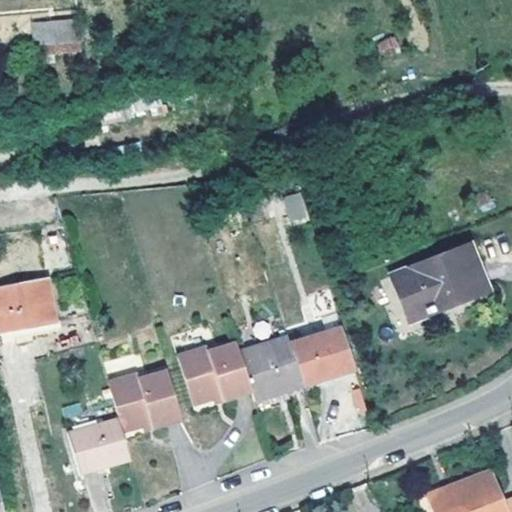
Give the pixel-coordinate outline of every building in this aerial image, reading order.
[(75,18),(31,21),(33,54),(77,51),(75,18)] [(382,59),(401,51),(394,35),(375,43),(382,59)] [(301,192),(282,196),(288,223),(307,218),(301,192)] [(405,326),(481,294),(465,251),(388,281),(405,326)] [(0,293),(0,334),(49,326),(42,287),(0,293)] [(283,338),(296,381),(346,365),(334,322),(283,338)] [(281,332),(231,346),(244,386),(247,397),(296,381),(283,338),(281,332)] [(200,342),(170,350),(173,361),(184,398),(212,390),(214,395),(244,386),(231,346),(229,338),(201,346),(200,342)] [(173,361),(159,365),(169,403),(184,398),(173,361)] [(129,368),(100,377),(110,412),(113,425),(142,417),(143,422),(173,413),(169,403),(159,365),(131,373),(129,368)] [(70,469),(122,454),(113,425),(110,412),(59,426),(70,469)] [(499,511),(496,504),(484,475),(419,501),(423,511),(499,511)] [(511,511),(511,497),(496,504),(499,511),(511,511)]
